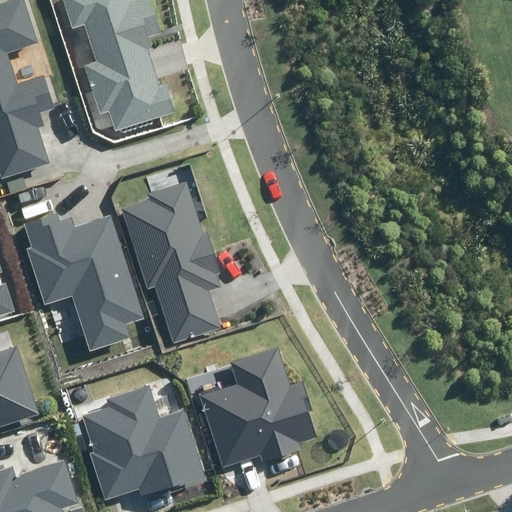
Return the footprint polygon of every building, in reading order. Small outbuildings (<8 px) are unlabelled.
[(0,173),(2,179),(50,164),(39,127),(45,125),(41,113),(54,109),(43,75),(16,84),(6,52),(37,42),(22,0),(16,0),(0,5),(0,173)] [(62,0),(72,30),(85,26),(96,60),(84,64),(100,114),(109,111),(115,130),(173,112),(165,87),(161,88),(149,50),(152,49),(149,39),(163,34),(152,0),(62,0)] [(151,199),(122,208),(147,290),(155,288),(173,345),(222,330),(210,291),(222,288),(218,275),(220,274),(207,231),(203,233),(187,182),(149,194),(151,199)] [(76,292),(94,348),(127,337),(123,324),(145,317),(113,215),(76,226),(72,216),(60,220),(57,212),(23,222),(31,245),(26,247),(43,302),(76,292)] [(0,315),(15,311),(6,283),(0,284),(0,315)] [(0,425),(40,413),(18,347),(0,353),(0,425)] [(236,384),(200,395),(223,467),(261,455),(263,461),(300,449),(298,443),(316,438),(309,414),(313,412),(304,383),(290,387),(277,347),(229,362),(236,384)] [(110,408),(82,416),(93,451),(88,453),(104,500),(138,489),(140,496),(182,483),(184,491),(210,483),(186,409),(160,418),(150,387),(107,400),(110,408)] [(0,511),(62,511),(61,508),(77,503),(64,460),(16,475),(13,466),(0,470),(0,511)]
